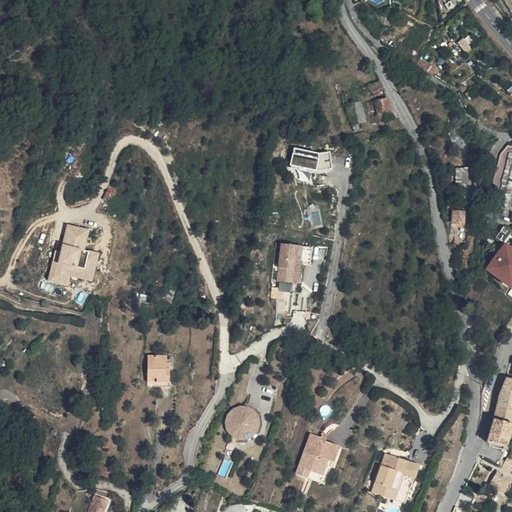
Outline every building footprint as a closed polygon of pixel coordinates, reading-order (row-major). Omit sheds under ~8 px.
[(390,133),(384,114),(372,118),(378,137),(390,133)] [(378,137),(372,118),(364,120),(370,139),(378,137)] [(511,151),(502,150),(493,202),(511,205),(511,151)] [(330,160),(295,155),(289,179),(320,185),(330,160)] [(468,180),(467,166),(457,168),(459,181),(468,180)] [(462,219),(454,219),(454,223),(449,223),(448,236),(460,238),(462,219)] [(54,261),(49,281),(70,286),(73,276),(94,281),(100,252),(85,249),(90,229),(69,224),(60,262),(54,261)] [(500,236),(492,247),(499,253),(480,277),(511,301),(511,240),(509,244),(500,236)] [(314,246),(283,242),(279,280),(300,282),(302,261),(312,262),(314,246)] [(159,381),(168,381),(169,369),(169,356),(150,356),(149,379),(159,379),(159,381)] [(501,395),(511,397),(511,386),(505,384),(504,386),(501,395)] [(511,397),(501,395),(499,404),(511,407),(511,397)] [(511,417),(511,407),(499,404),(496,413),(511,417)] [(237,413),(234,416),(231,420),(230,425),(231,430),(233,434),(238,438),(243,440),(251,439),(255,437),(258,433),(260,429),(260,424),(259,420),(257,416),(252,412),(248,411),(242,411),(237,413)] [(511,424),(511,417),(496,413),(495,420),(511,424)] [(508,448),(511,431),(511,424),(495,420),(491,434),(487,443),(508,448)] [(322,437),(312,433),(298,474),(308,477),(311,469),(323,473),(328,459),(334,461),(340,446),(327,441),(328,439),(322,437)] [(410,460),(387,452),(374,490),(397,497),(406,471),(410,460)] [(334,461),(328,459),(323,473),(311,469),(308,477),(326,484),(334,461)] [(421,463),(410,460),(406,471),(417,475),(421,463)] [(511,492),(496,484),(489,496),(505,504),(511,492)] [(90,511),(100,511),(106,498),(96,495),(90,511)] [(105,511),(110,500),(106,498),(100,511),(105,511)]
